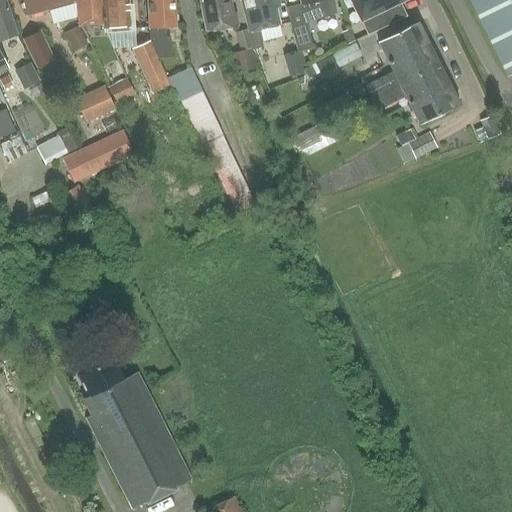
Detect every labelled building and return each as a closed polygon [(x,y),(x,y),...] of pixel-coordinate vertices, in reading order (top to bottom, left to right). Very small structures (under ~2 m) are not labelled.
[(0,0),(0,40),(16,34),(5,0),(0,0)] [(22,0),(27,16),(72,3),(71,0),(22,0)] [(101,0),(75,0),(78,26),(103,25),(104,25),(101,0)] [(104,32),(107,32),(134,30),(133,6),(129,6),(128,0),(101,0),(104,25),(103,25),(104,32)] [(174,0),(148,0),(150,41),(157,60),(171,60),(170,38),(164,39),(164,28),(176,28),(174,0)] [(200,0),(206,32),(238,26),(236,13),(233,13),(230,0),(200,0)] [(273,0),(240,0),(248,31),(253,50),(261,48),(257,31),(280,26),(276,8),(273,0)] [(299,0),(301,5),(287,8),(290,23),(293,34),(298,52),(312,48),(306,24),(322,18),(337,14),(333,1),(332,0),(299,0)] [(407,0),(349,0),(361,24),(362,23),(368,36),(386,28),(379,13),(407,0)] [(511,0),(471,0),(510,78),(511,76),(511,0)] [(390,63),(430,44),(420,22),(380,42),(390,63)] [(65,34),(74,52),(87,45),(77,27),(65,34)] [(351,30),(341,33),(346,45),(355,42),(351,30)] [(23,39),(37,68),(54,60),(40,31),(23,39)] [(240,52),(231,54),(236,75),(258,70),(253,50),(248,31),(235,34),(240,52)] [(293,34),(279,38),(284,56),(283,56),(288,78),(304,74),(298,52),(293,34)] [(150,41),(131,50),(151,94),(169,86),(157,60),(150,41)] [(400,84),(440,63),(430,44),(390,63),(394,71),(364,87),(370,99),(400,84)] [(338,69),(344,66),(362,57),(356,45),(332,56),(338,69)] [(0,53),(0,74),(8,70),(0,53)] [(23,90),(40,82),(31,63),(14,71),(23,90)] [(410,104),(450,84),(440,63),(400,84),(370,99),(377,112),(406,97),(410,104)] [(171,78),(176,89),(196,79),(191,69),(171,78)] [(116,104),(135,95),(127,79),(109,88),(116,104)] [(182,99),(201,90),(196,79),(176,89),(182,99)] [(450,84),(410,104),(420,126),(460,105),(450,84)] [(75,101),(85,123),(114,110),(104,88),(75,101)] [(187,110),(206,101),(201,90),(182,99),(187,110)] [(192,121),(211,111),(206,101),(187,110),(192,121)] [(197,131),(216,122),(211,111),(192,121),(197,131)] [(482,123),(490,140),(502,134),(494,117),(482,123)] [(289,140),(299,160),(341,139),(331,118),(289,140)] [(202,142),(222,133),(216,122),(197,131),(202,142)] [(58,136),(67,152),(75,148),(65,128),(56,133),(58,136)] [(61,158),(72,182),(131,155),(120,130),(61,158)] [(207,153),(227,143),(222,133),(202,142),(207,153)] [(416,159),(438,148),(430,133),(397,150),(404,164),(415,158),(416,159)] [(212,163),(232,154),(227,143),(207,153),(212,163)] [(218,174),(237,165),(232,154),(212,163),(218,174)] [(223,185),(242,176),(237,165),(218,174),(223,185)] [(228,196),(247,186),(242,176),(223,185),(228,196)] [(78,224),(96,213),(78,185),(61,196),(78,224)] [(233,206),(252,197),(247,186),(228,196),(233,206)] [(252,197),(233,206),(238,217),(255,209),(257,208),(252,197)] [(132,509),(191,480),(137,372),(124,379),(113,357),(91,369),(89,366),(77,373),(89,397),(83,399),(91,416),(86,419),(132,509)] [(205,511),(242,511),(234,496),(205,511)]
